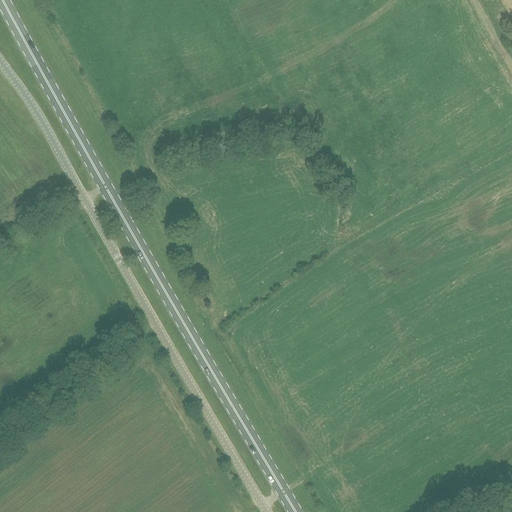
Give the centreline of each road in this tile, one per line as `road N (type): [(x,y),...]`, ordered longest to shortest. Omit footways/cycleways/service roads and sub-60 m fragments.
road 1 (primary): [(294,511),(1,0)]
road 2 (unclassified): [(267,511),(0,61)]
